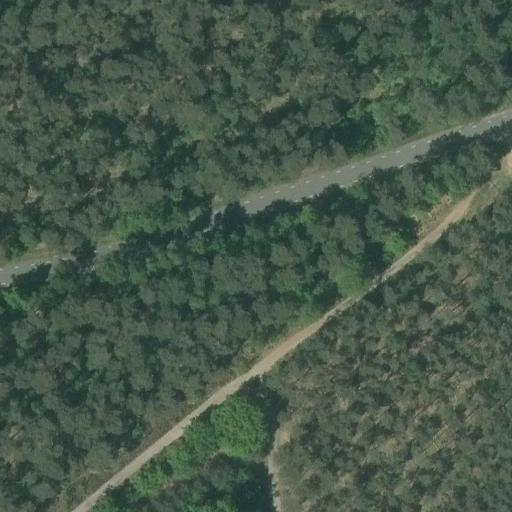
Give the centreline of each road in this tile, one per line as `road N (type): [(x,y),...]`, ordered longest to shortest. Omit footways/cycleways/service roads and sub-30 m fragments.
road 1 (track): [(74,511),(511,175)]
road 2 (unclassified): [(511,125),(322,187),(0,275)]
road 3 (track): [(277,511),(253,369)]
